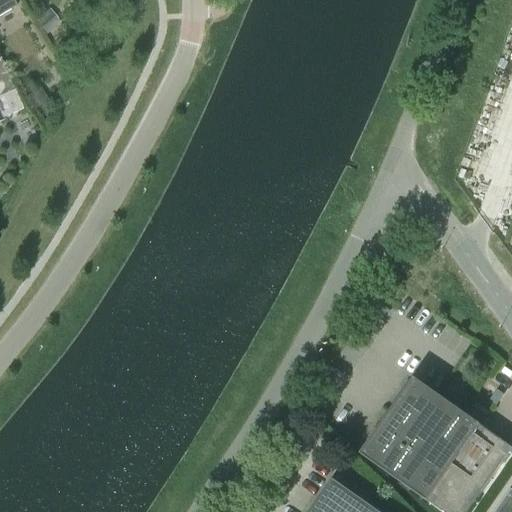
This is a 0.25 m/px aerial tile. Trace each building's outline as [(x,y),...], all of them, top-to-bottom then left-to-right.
[(0,0),(0,17),(16,7),(11,0),(0,0)] [(49,13),(35,24),(47,38),(60,27),(49,13)] [(0,121),(4,120),(2,118),(21,110),(0,61),(0,59),(0,121)] [(38,91),(28,98),(35,110),(46,104),(38,91)] [(470,511),(511,452),(511,450),(414,382),(361,458),(437,511),(470,511)] [(373,511),(351,496),(334,484),(314,511),(373,511)] [(511,511),(511,490),(496,511),(511,511)]
